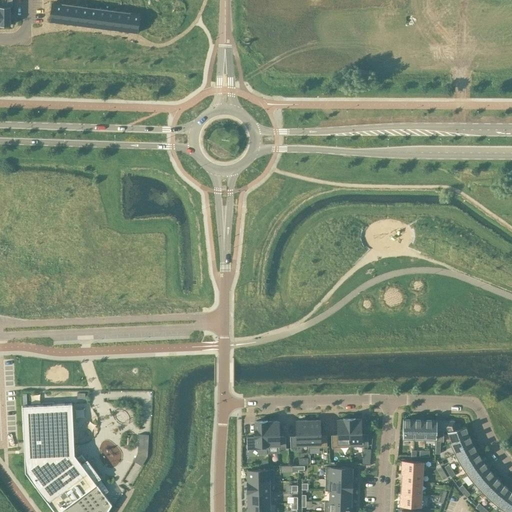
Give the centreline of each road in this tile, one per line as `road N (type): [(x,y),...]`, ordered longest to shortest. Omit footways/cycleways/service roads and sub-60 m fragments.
road 1 (secondary): [(253,150),(511,154)]
road 2 (secondary): [(511,128),(253,131)]
road 3 (unclassified): [(0,335),(194,327),(206,319)]
road 4 (unclassified): [(206,319),(0,326)]
road 5 (secondary): [(196,129),(0,125)]
road 6 (secondary): [(0,141),(195,150)]
road 7 (residential): [(224,404),(390,401)]
road 8 (residential): [(390,401),(474,403),(511,466)]
